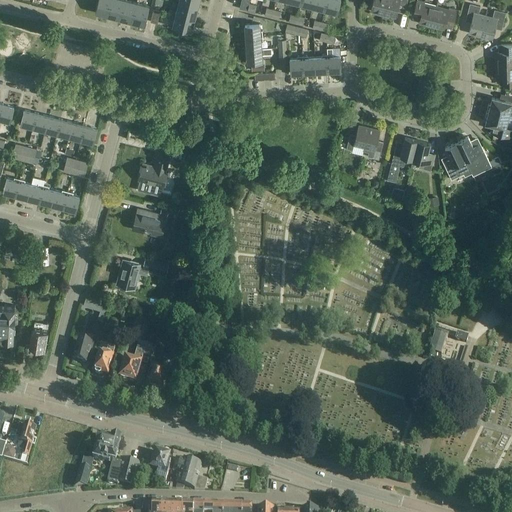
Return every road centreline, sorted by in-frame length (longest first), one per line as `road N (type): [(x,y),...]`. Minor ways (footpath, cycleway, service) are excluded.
road 1 (secondary): [(438,511),(44,395)]
road 2 (residential): [(349,85),(379,113),(439,128),(465,109),(465,71),(455,51),(351,31)]
road 3 (residential): [(70,497),(267,497)]
road 4 (residential): [(44,395),(86,239)]
road 5 (residential): [(206,57),(66,21)]
road 6 (residential): [(208,102),(335,93),(349,85)]
road 7 (residential): [(86,239),(120,106)]
road 8 (residential): [(0,75),(120,106)]
